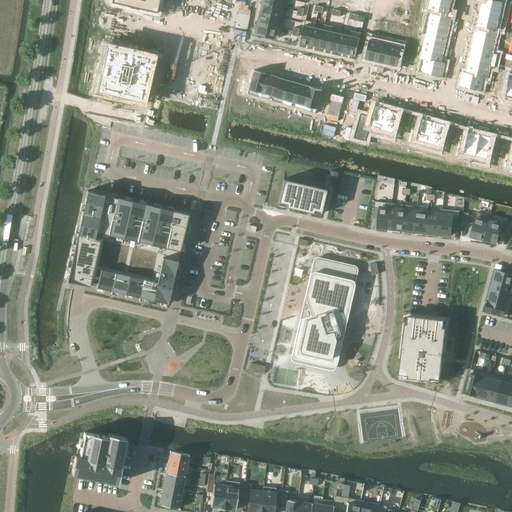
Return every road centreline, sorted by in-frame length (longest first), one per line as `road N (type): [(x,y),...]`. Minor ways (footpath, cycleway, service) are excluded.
road 1 (residential): [(174,0),(166,32),(444,104)]
road 2 (tertiary): [(0,280),(50,0)]
road 3 (residential): [(95,393),(75,322),(81,295),(243,332)]
road 4 (residential): [(511,261),(274,219)]
road 5 (residential): [(243,332),(223,397),(155,388)]
